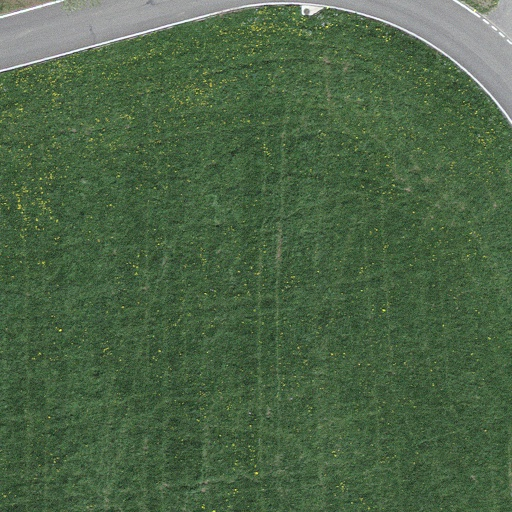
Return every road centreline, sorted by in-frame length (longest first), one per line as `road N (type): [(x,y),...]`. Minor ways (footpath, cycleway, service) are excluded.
road 1 (tertiary): [(156,0),(0,42)]
road 2 (tertiary): [(511,84),(452,27),(404,0)]
